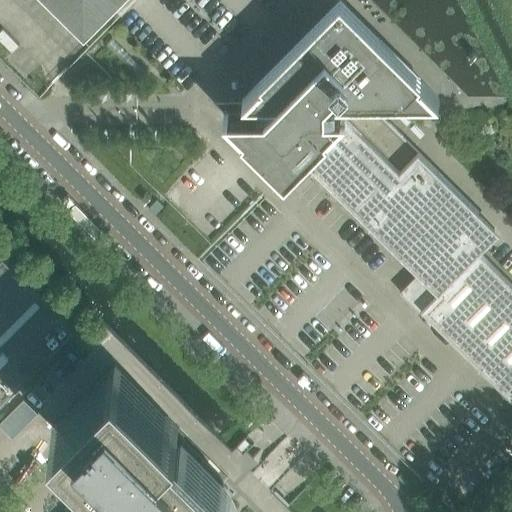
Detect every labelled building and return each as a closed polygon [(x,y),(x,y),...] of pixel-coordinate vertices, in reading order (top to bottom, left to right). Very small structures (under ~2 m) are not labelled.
[(42,0),(84,41),(123,0),(42,0)] [(373,222),(414,262),(421,269),(399,291),(420,311),(423,308),(511,396),(511,282),(477,248),(495,229),(382,117),(387,112),(387,99),(439,99),(340,1),(242,100),(247,100),(247,111),(223,111),(285,172),(302,155),(366,219),(372,213),(377,218),(373,222)] [(3,29),(0,32),(0,40),(12,52),(19,45),(3,29)] [(0,402),(75,327),(39,291),(3,255),(2,255),(0,257),(0,402)] [(97,319),(22,394),(24,396),(52,424),(52,425),(115,488),(116,488),(140,511),(294,511),(288,506),(287,505),(271,488),(252,470),(260,463),(254,457),(253,456),(247,450),(254,443),(247,436),(246,436),(232,450),(221,439),(98,318),(97,319)]
